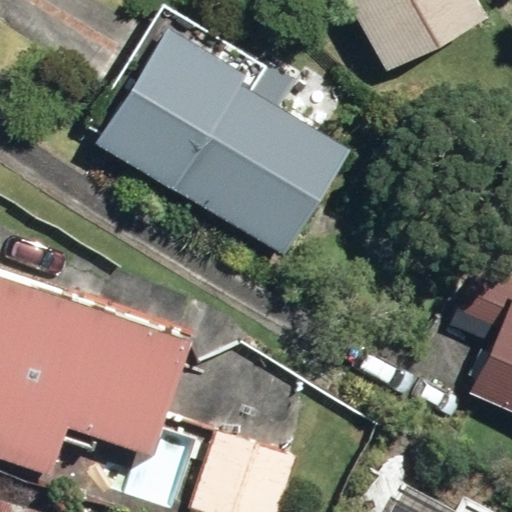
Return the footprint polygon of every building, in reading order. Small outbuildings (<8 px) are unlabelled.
[(170,0),(166,0),(92,121),(298,246),(373,123),(170,0)] [(498,0),(363,0),(392,58),(501,6),(498,0)] [(0,444),(66,465),(80,419),(158,443),(196,319),(0,258),(0,444)] [(511,279),(476,371),(511,385),(511,279)] [(283,511),(306,438),(232,415),(204,506),(222,511),(283,511)] [(0,511),(111,511),(0,477),(0,511)] [(454,511),(400,484),(385,511),(454,511)]
